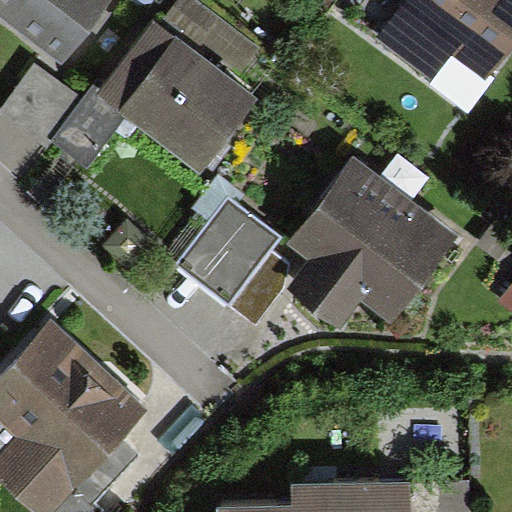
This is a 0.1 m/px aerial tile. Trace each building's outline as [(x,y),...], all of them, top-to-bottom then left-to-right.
[(3,0),(0,4),(0,8),(61,55),(92,14),(103,0),(3,0)] [(101,74),(96,80),(127,104),(142,115),(200,160),(259,83),(240,70),(261,42),(204,0),(171,0),(162,12),(153,5),(101,74)] [(511,0),(405,0),(376,37),(433,79),(452,54),(485,80),(511,43),(511,0)] [(82,91),(35,57),(0,103),(0,106),(47,142),(54,133),(52,131),(82,91)] [(86,159),(127,104),(96,80),(101,74),(98,71),(82,91),(52,131),(54,133),(86,159)] [(457,224),(353,145),(287,231),(303,243),(310,248),(288,276),(342,316),(362,290),(390,311),(457,224)] [(228,191),(237,197),(244,188),(219,169),(193,202),(210,215),(228,191)] [(237,197),(228,191),(210,215),(176,258),(228,299),(270,245),(281,231),(237,197)] [(289,259),(270,245),(228,299),(256,320),(285,285),(289,259)] [(511,277),(498,295),(511,305),(511,277)] [(150,411),(52,319),(24,348),(0,374),(0,477),(37,511),(54,511),(123,440),(150,411)] [(139,455),(123,440),(54,511),(102,511),(104,510),(95,502),(139,455)] [(470,511),(470,482),(413,483),(413,511),(470,511)] [(218,509),(217,511),(413,511),(413,483),(292,486),(293,507),(218,509)]
